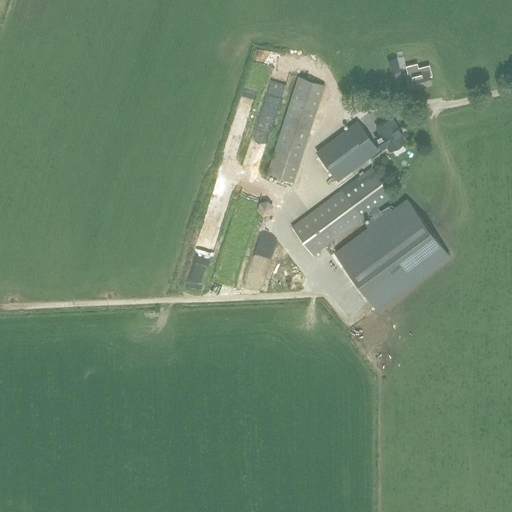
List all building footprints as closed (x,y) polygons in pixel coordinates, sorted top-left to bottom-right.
[(391,73),(395,89),(405,86),(401,70),(391,73)] [(410,89),(431,84),(428,70),(406,75),(410,89)] [(294,182),(325,84),(299,76),(268,174),(294,182)] [(390,148),(403,141),(397,130),(399,129),(392,117),(377,126),(383,137),(377,141),(380,146),(386,143),(390,148)] [(349,124),(308,154),(329,183),(370,152),(349,124)] [(228,130),(227,136),(242,138),(243,132),(228,130)] [(372,167),(369,170),(293,226),(313,254),(392,195),(372,167)] [(335,253),(377,309),(450,254),(409,198),(392,210),(388,205),(364,223),(368,228),(335,253)] [(204,293),(208,275),(192,271),(188,288),(204,293)]
